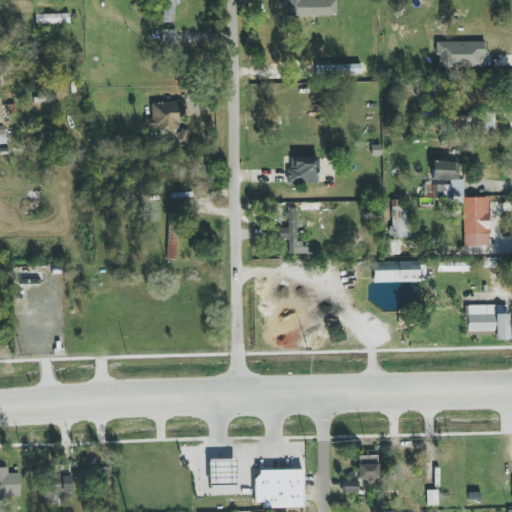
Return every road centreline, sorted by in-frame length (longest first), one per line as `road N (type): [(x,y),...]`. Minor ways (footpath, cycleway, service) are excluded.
road 1 (tertiary): [(511,385),(0,406)]
road 2 (residential): [(238,395),(238,0)]
road 3 (residential): [(326,511),(320,392)]
